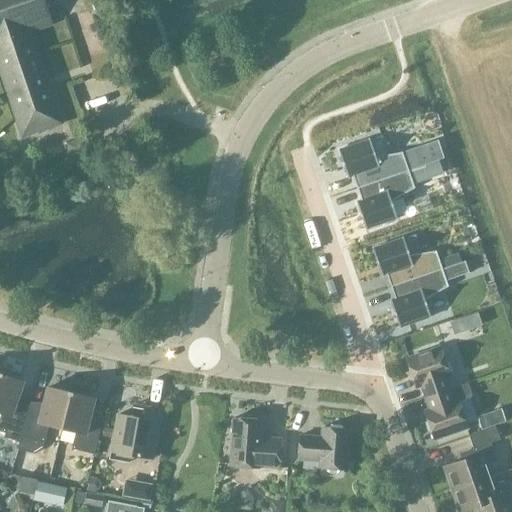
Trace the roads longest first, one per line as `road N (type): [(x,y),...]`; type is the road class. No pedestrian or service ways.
road 1 (unclassified): [(201,365),(231,166),(258,111),(332,49),(476,0)]
road 2 (residential): [(297,155),(370,369),(361,389)]
road 3 (residential): [(201,365),(0,321)]
road 4 (residential): [(361,389),(201,365)]
road 5 (residential): [(418,511),(383,412),(361,389)]
